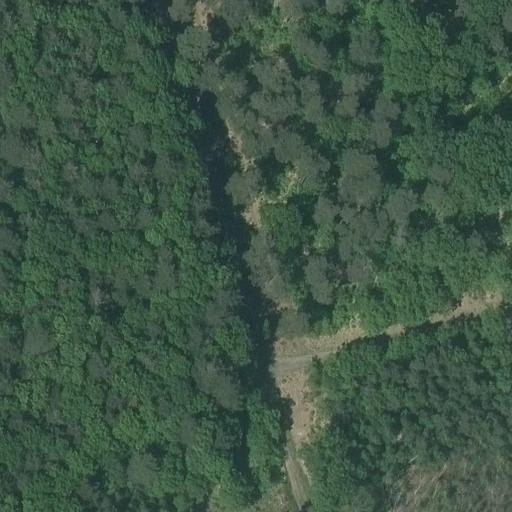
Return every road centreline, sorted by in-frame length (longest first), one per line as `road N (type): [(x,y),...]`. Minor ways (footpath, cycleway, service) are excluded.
road 1 (track): [(131,0),(260,376)]
road 2 (track): [(318,364),(511,319)]
road 3 (track): [(303,511),(260,376)]
